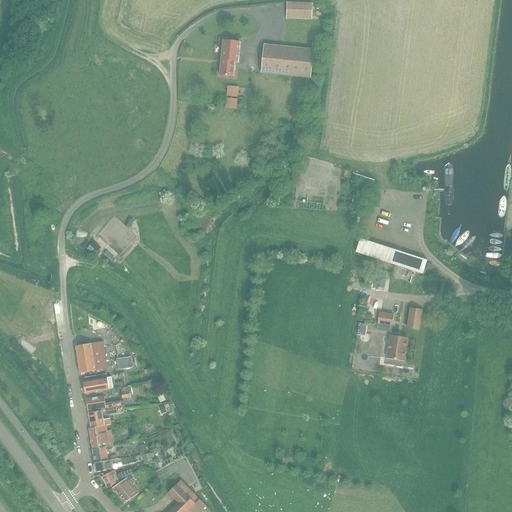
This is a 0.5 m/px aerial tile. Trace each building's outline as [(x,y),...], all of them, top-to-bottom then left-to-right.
[(286,2),(286,18),(311,19),(312,3),(286,2)] [(219,75),(233,76),(234,61),(237,61),(239,42),(223,40),(221,59),(219,75)] [(263,44),(261,73),(311,78),(313,49),(263,44)] [(238,87),(228,86),(227,96),(237,97),(238,87)] [(236,109),(237,99),(227,98),(226,108),(236,109)] [(440,182),(440,197),(445,202),(450,197),(450,182),(445,178),(440,182)] [(361,206),(365,191),(358,189),(355,205),(361,206)] [(463,238),(463,252),(467,257),(472,252),(472,238),(467,233),(463,238)] [(484,241),(484,255),(489,260),(493,255),(493,241),(489,236),(484,241)] [(422,273),(427,260),(360,238),(355,251),(422,273)] [(419,330),(422,310),(410,308),(407,328),(419,330)] [(394,314),(379,312),(377,323),(392,326),(394,314)] [(403,361),(407,338),(390,335),(387,358),(403,361)] [(80,373),(107,368),(103,341),(76,346),(80,373)] [(83,381),(85,393),(99,391),(103,390),(109,390),(107,377),(98,378),(83,381)] [(99,391),(85,393),(88,410),(106,407),(116,406),(121,405),(121,401),(105,403),(104,397),(103,390),(99,391)] [(106,407),(88,410),(91,427),(92,427),(106,425),(107,425),(110,424),(109,418),(103,419),(102,413),(106,412),(107,414),(117,412),(116,406),(122,405),(121,405),(116,406),(106,407)] [(92,427),(91,427),(89,428),(92,449),(113,444),(111,430),(107,431),(106,425),(92,427)] [(113,444),(92,449),(95,462),(111,460),(117,459),(117,458),(108,460),(106,450),(111,449),(111,446),(113,445),(113,444)] [(111,460),(95,462),(96,472),(113,469),(112,464),(118,463),(117,459),(111,460)] [(110,486),(111,486),(122,480),(121,479),(119,481),(114,470),(110,472),(110,471),(100,474),(107,487),(110,486)] [(122,480),(111,486),(124,503),(135,494),(128,485),(135,480),(131,474),(122,480)] [(180,479),(175,484),(168,491),(178,501),(167,511),(197,511),(205,504),(180,479)]
